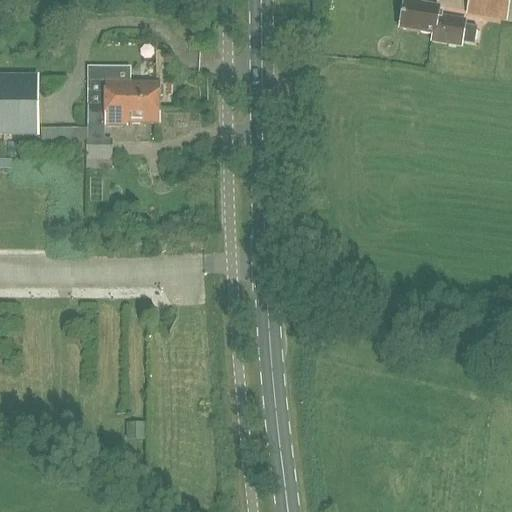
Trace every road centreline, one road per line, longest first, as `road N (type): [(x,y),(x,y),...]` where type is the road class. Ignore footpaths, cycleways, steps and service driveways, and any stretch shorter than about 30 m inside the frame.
road 1 (secondary): [(288,511),(264,239),(261,0)]
road 2 (unknown): [(267,271),(52,280),(0,266)]
